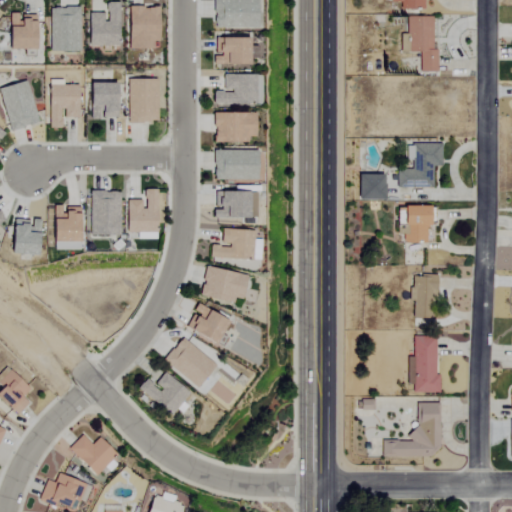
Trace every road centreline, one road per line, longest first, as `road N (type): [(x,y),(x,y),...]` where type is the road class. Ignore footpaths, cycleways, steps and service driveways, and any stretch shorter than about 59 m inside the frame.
road 1 (residential): [(474,511),(484,0)]
road 2 (secondary): [(314,485),(315,0)]
road 3 (residential): [(180,0),(177,259),(147,320),(85,383)]
road 4 (residential): [(85,383),(150,448),(200,474),(251,485),(314,485)]
road 5 (residential): [(511,484),(314,485)]
road 6 (residential): [(180,159),(50,160),(24,173)]
road 7 (residential): [(0,504),(36,431),(85,383)]
